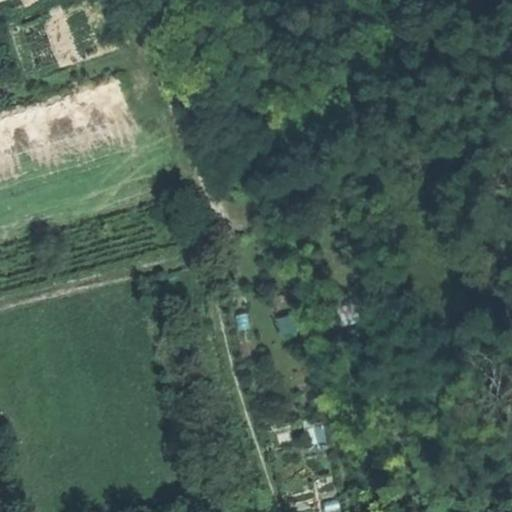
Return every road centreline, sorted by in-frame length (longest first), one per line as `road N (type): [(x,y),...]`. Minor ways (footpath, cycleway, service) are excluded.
road 1 (track): [(200,243),(228,232),(142,0)]
road 2 (track): [(200,243),(0,298)]
